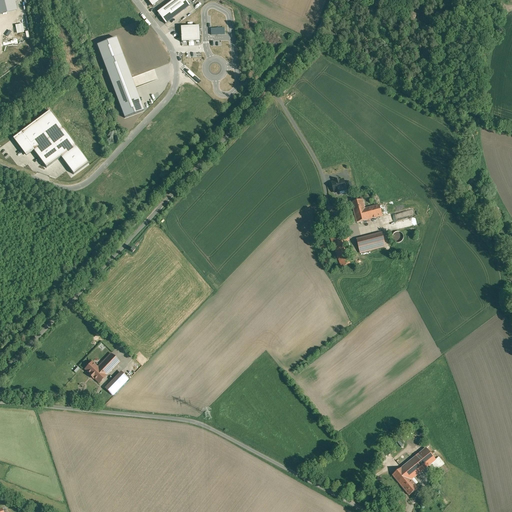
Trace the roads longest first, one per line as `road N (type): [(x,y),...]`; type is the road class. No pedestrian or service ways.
road 1 (unclassified): [(0,377),(313,45),(331,0)]
road 2 (unclassified): [(360,511),(199,423),(0,403)]
road 3 (unclassified): [(135,0),(175,59),(170,94),(82,185),(55,187),(0,165)]
